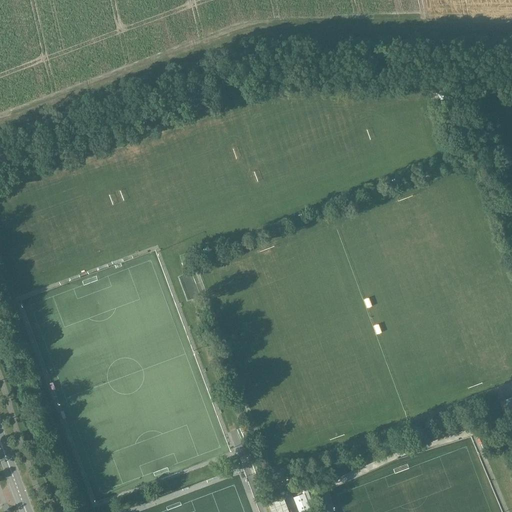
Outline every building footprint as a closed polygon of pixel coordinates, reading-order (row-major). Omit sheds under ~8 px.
[(83,23),(72,27),(79,45),(90,42),(83,23)] [(64,31),(62,31),(69,49),(79,45),(72,27),(64,31)] [(60,32),(52,35),(59,53),(69,49),(62,31),(60,32)] [(44,38),(42,39),(48,57),(59,53),(52,35),(44,38)] [(40,39),(32,43),(38,61),(48,57),(42,39),(40,39)] [(23,46),(22,46),(28,64),(38,61),(32,43),(23,46)] [(20,47),(11,50),(18,68),(28,64),(22,46),(20,47)] [(0,54),(0,65),(3,74),(14,70),(7,52),(0,54)] [(268,504),(270,511),(288,511),(283,498),(268,504)]
